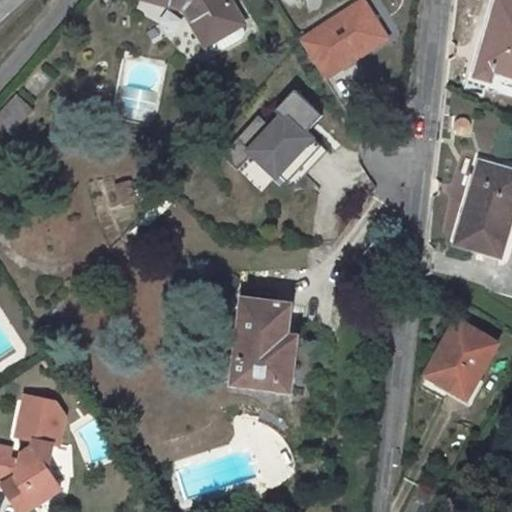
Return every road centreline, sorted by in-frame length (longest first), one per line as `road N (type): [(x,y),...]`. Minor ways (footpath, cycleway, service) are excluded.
road 1 (residential): [(385,511),(437,0)]
road 2 (residential): [(448,511),(511,407)]
